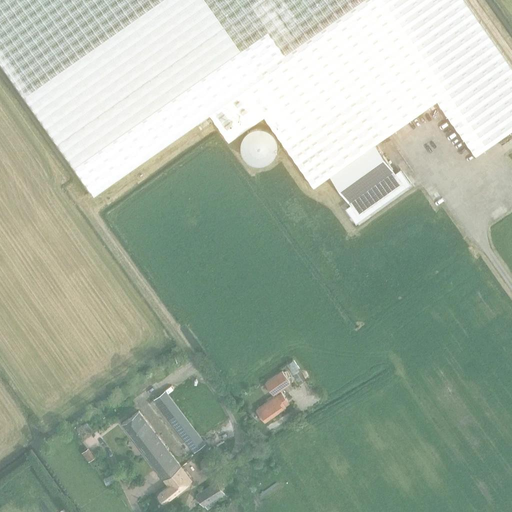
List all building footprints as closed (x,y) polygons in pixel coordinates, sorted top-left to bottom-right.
[(391,169),(392,169),(374,143),(438,100),(476,155),(511,130),(511,65),(466,0),(0,0),(0,58),(95,194),(210,113),(229,140),(265,115),(314,186),(331,174),(357,212),(401,181),(395,172),(394,173),(391,169)] [(201,129),(212,121),(209,116),(198,124),(201,129)] [(278,139),(277,136),(275,133),(273,130),(271,128),(268,127),(265,126),(262,125),(259,125),(256,125),(253,126),(250,127),(248,129),(245,132),(244,134),(242,137),(242,140),(241,143),(242,146),(242,149),(244,152),(245,155),(247,157),(250,159),(253,160),(256,161),(259,162),(262,161),(265,161),(268,160),(270,158),(273,156),(275,154),(276,151),(277,148),(278,145),(278,142),(278,139)] [(299,370),(293,360),(287,364),(294,374),(299,370)] [(288,400),(287,398),(282,392),(281,390),(291,383),(282,370),(265,382),(274,395),(277,392),(278,394),(257,409),(265,421),(287,406),(285,403),(288,400)] [(194,452),(205,444),(165,391),(154,399),(194,452)] [(122,424),(133,440),(144,452),(165,481),(182,469),(138,412),(122,424)] [(93,459),(87,450),(82,453),(89,462),(93,459)] [(213,459),(206,456),(200,460),(201,467),(208,471),(214,466),(213,459)] [(191,480),(182,469),(165,481),(169,486),(159,494),(164,501),(191,480)] [(116,480),(113,474),(104,479),(107,485),(116,480)] [(197,493),(207,510),(216,504),(214,502),(218,500),(219,502),(227,497),(217,481),(197,493)]
